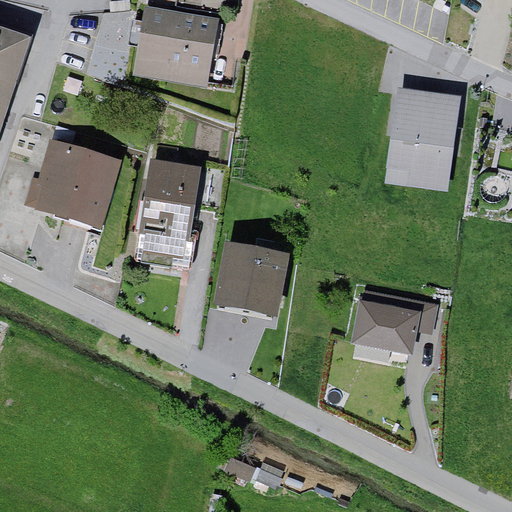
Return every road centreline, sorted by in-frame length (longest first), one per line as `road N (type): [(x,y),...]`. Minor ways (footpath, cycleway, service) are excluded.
road 1 (residential): [(0,267),(499,511)]
road 2 (residential): [(511,87),(320,0)]
